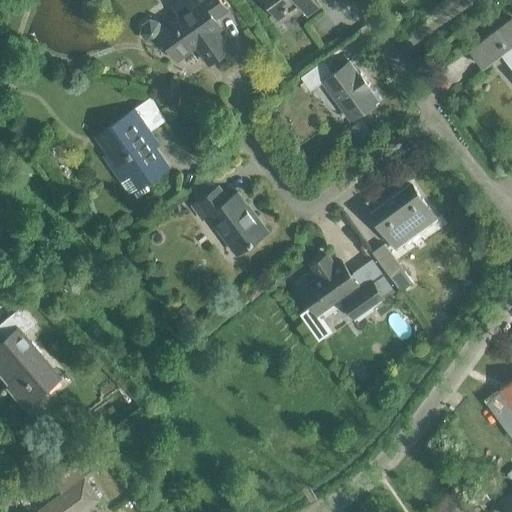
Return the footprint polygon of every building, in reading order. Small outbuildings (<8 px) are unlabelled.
[(217,31),(222,27),(215,18),(228,9),(221,0),(199,0),(163,26),(159,21),(150,20),(143,25),(142,33),(147,40),(155,42),(162,37),(178,59),(197,45),(210,63),(230,49),(217,31)] [(301,7),(308,16),(321,7),(315,0),(264,0),(280,22),(301,7)] [(511,18),(471,49),(485,68),(502,55),(511,67),(511,18)] [(350,62),(333,74),(324,61),(302,77),(312,91),(324,82),(351,120),(378,100),(350,62)] [(133,191),(138,197),(150,189),(146,182),(165,169),(151,149),(159,143),(150,131),(166,120),(152,99),(97,138),(109,155),(106,156),(131,192),(133,191)] [(419,226),(422,231),(437,220),(412,185),(373,213),(395,244),(419,226)] [(239,193),(229,200),(219,186),(193,206),(203,220),(209,215),(236,253),(267,231),(256,215),(254,217),(248,208),(249,207),(239,193)] [(375,253),(402,290),(413,282),(386,245),(375,253)] [(343,261),(336,266),(328,255),(313,267),(320,277),(302,291),(319,315),(342,299),(356,319),(373,306),(377,311),(387,304),(383,299),(396,290),(384,273),(362,289),(343,261)] [(10,386),(25,405),(59,377),(24,334),(36,324),(21,307),(0,324),(0,330),(7,339),(6,340),(8,343),(0,349),(0,369),(12,384),(10,386)] [(511,383),(487,401),(505,425),(511,419),(511,383)] [(39,511),(79,511),(98,499),(84,480),(98,470),(90,458),(56,483),(64,494),(39,511)] [(511,511),(511,495),(503,502),(510,511),(511,511)]
